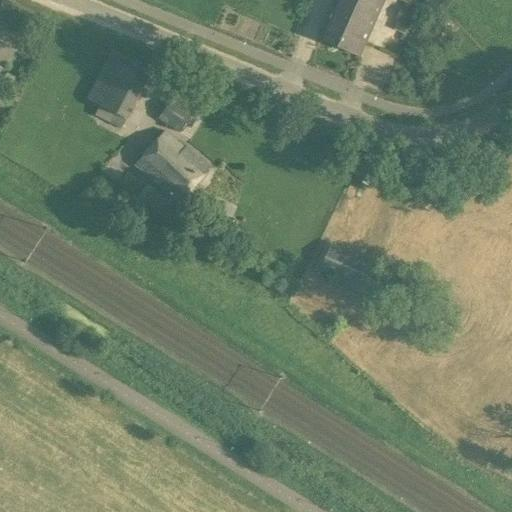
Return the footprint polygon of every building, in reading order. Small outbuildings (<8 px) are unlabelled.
[(360,55),(385,0),(384,0),(336,0),(320,37),(360,55)] [(402,8),(397,19),(407,24),(412,13),(402,8)] [(451,26),(441,29),(443,38),(453,36),(451,26)] [(94,115),(120,129),(125,119),(126,120),(148,76),(107,56),(85,99),(98,106),(94,115)] [(179,133),(193,111),(171,97),(156,118),(179,133)] [(178,203),(210,167),(185,145),(183,147),(163,131),(134,165),(178,203)] [(145,202),(154,191),(147,186),(138,196),(145,202)] [(192,224),(221,237),(226,225),(198,212),(192,224)] [(326,240),(314,270),(352,286),(364,256),(326,240)]
